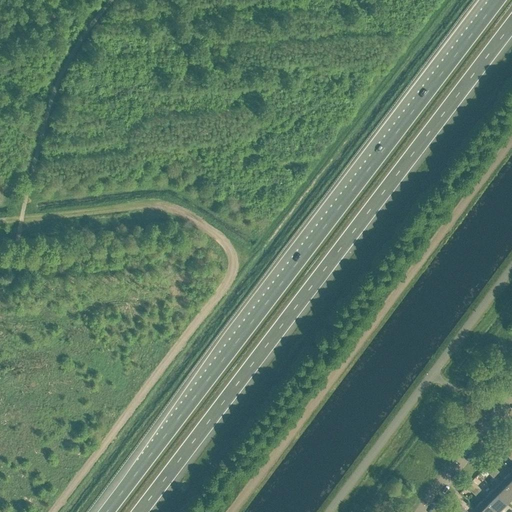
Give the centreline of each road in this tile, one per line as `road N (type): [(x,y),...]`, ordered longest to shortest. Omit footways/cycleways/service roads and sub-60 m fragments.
road 1 (motorway): [(496,0),(105,511)]
road 2 (motorway): [(140,511),(511,26)]
road 3 (track): [(21,219),(161,204),(233,255),(230,276),(52,511)]
road 4 (track): [(511,136),(229,511)]
road 5 (track): [(206,231),(195,252),(0,274)]
road 6 (unclassified): [(420,511),(510,394)]
